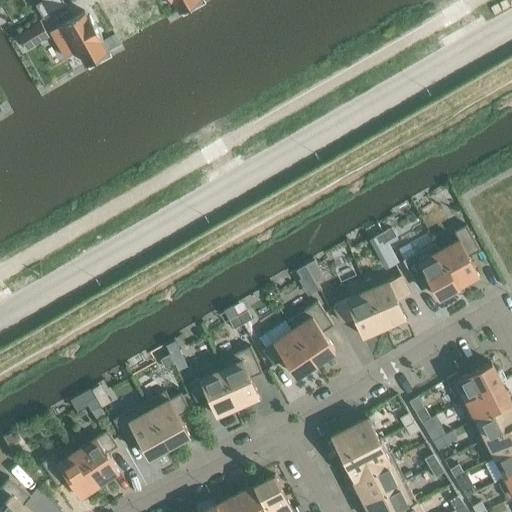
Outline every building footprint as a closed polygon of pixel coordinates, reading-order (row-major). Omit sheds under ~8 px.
[(42,0),(35,4),(44,18),(66,6),(62,0),(42,0)] [(172,0),(179,10),(195,0),(172,0)] [(84,10),(50,30),(65,57),(66,57),(77,51),(85,64),(107,51),(101,39),(102,38),(89,15),(88,16),(84,10)] [(40,21),(18,33),(26,48),(49,35),(40,21)] [(480,249),(466,224),(454,230),(458,239),(439,249),(435,241),(434,241),(458,285),(479,273),(468,255),(480,249)] [(396,235),(392,227),(382,232),(387,240),(396,235)] [(387,240),(382,232),(373,237),(378,245),(387,240)] [(437,296),(458,285),(434,241),(402,259),(416,284),(427,278),(437,296)] [(324,277),(319,268),(310,273),(315,282),(324,277)] [(315,282),(310,273),(301,278),(306,287),(315,282)] [(400,275),(367,289),(383,326),(405,316),(397,297),(408,292),(400,275)] [(383,326),(367,289),(334,304),(342,321),(353,316),(362,335),(383,326)] [(333,324),(317,300),(287,320),(315,361),(335,348),(323,331),(333,324)] [(252,318),(247,309),(238,314),(243,323),(252,318)] [(234,328),(243,323),(238,314),(229,319),(234,328)] [(295,375),(315,361),(287,320),(286,321),(292,329),(262,348),(273,364),(284,357),(295,375)] [(250,345),(217,360),(237,405),(244,402),(247,407),(261,401),(250,376),(262,371),(250,345)] [(183,358),(178,349),(169,354),(174,363),(183,358)] [(174,363),(169,354),(160,359),(165,368),(174,363)] [(215,414),(237,405),(217,360),(216,360),(220,369),(188,383),(195,400),(207,395),(215,414)] [(459,403),(501,381),(491,361),(449,383),(459,403)] [(468,422),(511,401),(501,381),(459,403),(468,422)] [(165,389),(144,401),(168,444),(189,433),(179,414),(190,408),(181,392),(170,398),(165,389)] [(100,405),(96,396),(86,402),(91,410),(100,405)] [(168,444),(144,401),(112,418),(126,443),(137,437),(147,456),(168,444)] [(478,441),(511,424),(511,402),(511,401),(468,422),(478,441)] [(421,422),(430,416),(425,407),(416,412),(421,422)] [(414,421),(413,420),(408,412),(400,417),(405,426),(414,421)] [(331,435),(342,457),(383,436),(383,435),(379,437),(368,416),(331,435)] [(419,430),(415,424),(414,421),(405,426),(410,435),(419,430)] [(495,457),(511,448),(511,424),(486,438),(495,457)] [(433,440),(441,435),(436,426),(427,431),(433,440)] [(107,429),(77,449),(99,482),(119,469),(107,452),(118,445),(107,429)] [(438,449),(447,444),(441,435),(433,440),(438,449)] [(342,457),(353,478),(394,457),(383,436),(342,457)] [(23,449),(18,441),(9,446),(14,455),(23,449)] [(498,480),(511,472),(511,448),(495,457),(505,475),(497,479),(498,480)] [(99,482),(77,449),(58,462),(53,454),(41,462),(57,485),(68,478),(80,496),(99,482)] [(433,453),(424,458),(430,467),(438,462),(433,453)] [(353,478),(364,499),(364,500),(405,479),(394,457),(353,478)] [(438,462),(430,467),(435,476),(444,471),(438,462)] [(455,477),(464,472),(458,463),(450,468),(455,477)] [(460,486),(469,481),(464,472),(455,477),(460,486)] [(511,472),(498,480),(508,499),(511,496),(511,472)] [(274,474),(254,484),(268,511),(285,511),(292,509),(274,474)] [(31,495),(9,476),(0,486),(0,511),(32,511),(23,504),(31,495)] [(411,502),(411,501),(401,482),(405,480),(405,479),(364,500),(369,511),(392,511),(416,500),(416,499),(411,502)] [(268,511),(254,484),(235,494),(244,511),(268,511)] [(244,511),(235,494),(216,504),(220,511),(244,511)] [(458,494),(449,499),(455,508),(463,503),(458,494)] [(421,511),(416,500),(392,511),(421,511)] [(475,511),(481,511),(486,509),(480,500),(472,505),(475,511)] [(303,511),(299,503),(292,507),(294,511),(303,511)] [(455,508),(456,511),(468,511),(463,503),(455,508)]
